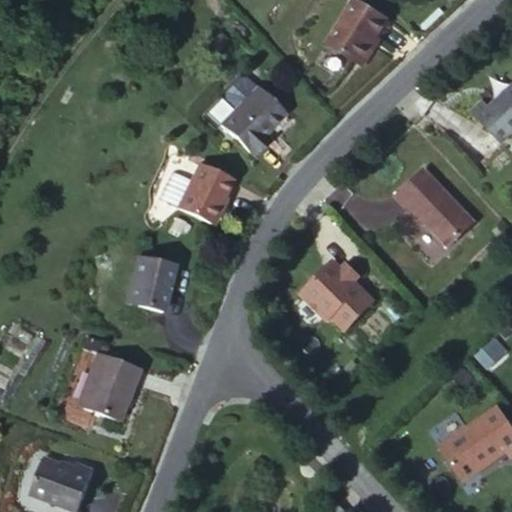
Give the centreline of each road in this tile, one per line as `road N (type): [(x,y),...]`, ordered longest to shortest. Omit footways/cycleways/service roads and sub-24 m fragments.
road 1 (residential): [(486,0),(302,169),(251,258),(224,335)]
road 2 (residential): [(389,511),(224,335)]
road 3 (residential): [(224,335),(154,511)]
